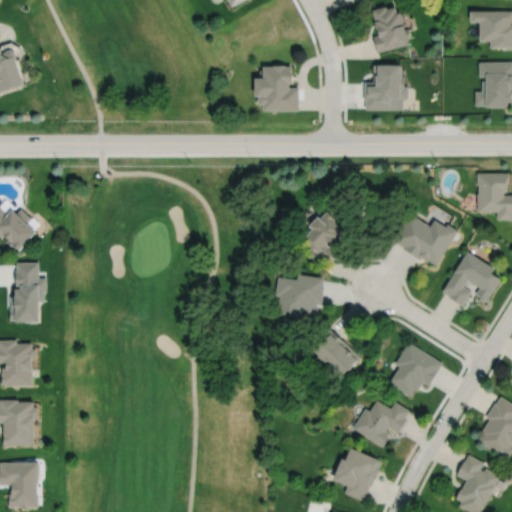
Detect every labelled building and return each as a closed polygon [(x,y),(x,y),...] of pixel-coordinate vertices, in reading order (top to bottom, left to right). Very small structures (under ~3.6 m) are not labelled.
[(372,34),(376,50),(408,42),(407,36),(410,35),(408,26),(404,27),(399,8),(396,9),(394,3),(385,5),(385,3),(371,7),(374,18),(373,18),(375,27),(376,26),(378,32),(372,34)] [(511,8),(470,8),(470,18),(479,18),(479,37),(489,38),(489,45),(511,45),(511,22),(510,22),(510,19),(511,19),(511,8)] [(0,48),(1,51),(7,54),(5,48),(5,47),(9,46),(14,48),(15,52),(14,53),(23,81),(0,89),(0,48)] [(511,59),(479,59),(479,75),(486,74),(486,78),(481,78),(481,89),(475,89),(475,103),(485,103),(485,104),(507,104),(507,98),(511,98),(511,89),(509,89),(509,87),(511,86),(511,59)] [(372,62),(372,79),(363,79),(363,98),(364,98),(364,107),(402,107),(402,96),(407,96),(407,84),(403,84),(403,75),(401,75),(401,63),(399,63),(399,61),(376,61),(376,62),(372,62)] [(261,63),(261,74),(252,74),(253,93),(256,93),(256,102),(261,102),(261,108),(298,108),(298,85),(287,85),(287,80),(291,80),(291,71),(290,71),(290,63),(284,63),(284,62),(272,62),(272,63),(261,63)] [(476,171),(476,183),(478,183),(478,192),(477,192),(477,210),(497,210),(497,217),(511,217),(511,193),(504,193),(504,189),(506,189),(506,181),(509,181),(509,171),(476,171)] [(0,205),(0,235),(1,236),(4,233),(8,237),(6,240),(11,245),(13,243),(19,248),(36,229),(27,221),(31,217),(20,207),(16,211),(11,207),(7,212),(0,205)] [(325,209),(319,216),(316,214),(308,223),(309,224),(302,232),(304,234),(302,236),(304,238),(303,239),(310,246),(305,251),(317,263),(322,258),(324,259),(334,248),(331,245),(335,241),(336,243),(342,237),(339,235),(345,229),(333,217),(325,209)] [(391,238),(403,245),(402,246),(418,257),(420,255),(426,259),(427,258),(435,263),(457,229),(446,222),(445,224),(434,217),(430,224),(409,211),(391,238)] [(467,250),(441,290),(448,294),(447,296),(461,304),(470,290),(463,285),(467,278),(479,286),(475,293),(486,300),(500,277),(491,272),(494,267),(467,250)] [(16,261),(16,269),(15,269),(15,286),(16,286),(16,287),(15,287),(15,294),(14,294),(14,295),(10,295),(10,308),(9,308),(9,318),(15,318),(15,320),(39,320),(38,300),(44,300),(44,291),(46,291),(46,276),(38,276),(38,261),(16,261)] [(276,275),(274,294),(278,295),(275,313),(280,320),(299,322),(300,317),(315,319),(317,307),(316,307),(316,302),(320,303),(323,285),(322,285),(323,277),(296,272),(295,278),(276,275)] [(313,358),(326,371),(329,367),(339,377),(356,359),(360,356),(343,339),(342,340),(333,331),(330,334),(329,333),(312,349),(317,354),(313,358)] [(0,339),(0,362),(5,362),(5,367),(1,367),(1,383),(5,383),(5,384),(31,385),(31,357),(36,357),(36,347),(32,347),(32,342),(16,342),(16,339),(0,339)] [(408,340),(394,363),(398,366),(388,382),(409,395),(413,388),(416,390),(422,381),(428,384),(442,362),(408,340)] [(511,402),(500,395),(496,402),(495,401),(485,416),(489,418),(480,433),(481,433),(477,440),(504,456),(508,458),(511,451),(511,447),(510,446),(511,443),(511,402)] [(364,407),(351,427),(382,446),(388,436),(386,435),(388,432),(385,430),(388,426),(397,432),(406,418),(404,416),(408,409),(394,400),(390,407),(375,398),(368,410),(364,407)] [(0,399),(0,421),(3,422),(2,445),(33,445),(34,417),(36,417),(38,415),(38,408),(36,406),(33,406),(33,401),(17,401),(17,399),(0,399)] [(339,457),(333,471),(334,471),(331,479),(345,485),(343,492),(362,500),(368,485),(370,486),(373,478),(374,479),(379,468),(378,467),(381,460),(349,447),(344,459),(339,457)] [(468,453),(464,460),(463,460),(456,474),(466,479),(461,488),(460,488),(455,498),(461,501),(458,505),(470,511),(480,511),(484,504),(485,505),(495,486),(494,486),(500,475),(485,467),(483,471),(480,468),(483,462),(468,453)] [(0,461),(0,484),(10,484),(10,493),(8,493),(8,507),(19,507),(19,508),(29,508),(29,507),(38,507),(38,494),(37,494),(37,483),(38,483),(38,461),(0,461)]
